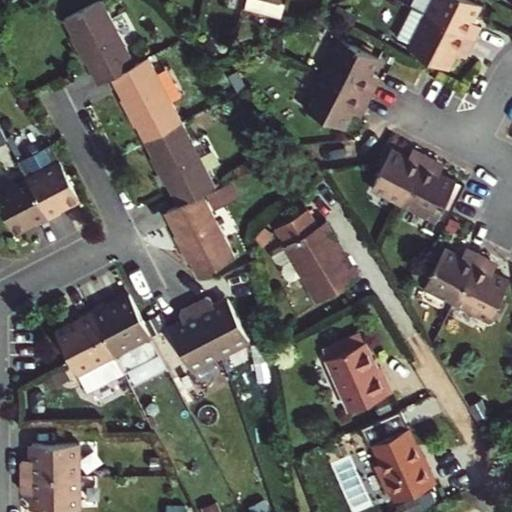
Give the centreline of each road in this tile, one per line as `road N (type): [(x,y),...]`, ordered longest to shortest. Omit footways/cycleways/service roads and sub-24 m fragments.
road 1 (residential): [(511,500),(403,323)]
road 2 (residential): [(47,78),(125,232)]
road 3 (residential): [(0,300),(125,232)]
